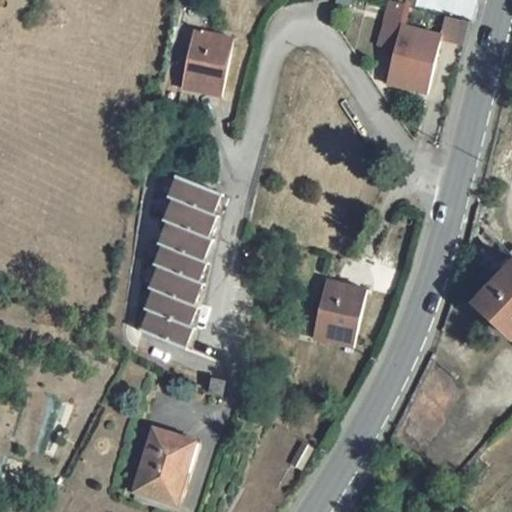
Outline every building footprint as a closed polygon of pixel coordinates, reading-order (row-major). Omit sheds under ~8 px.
[(398,46),(402,28),(407,7),(390,3),(381,41),(398,46)] [(441,37),(440,39),(464,45),(469,22),(446,16),(441,37)] [(398,46),(388,86),(427,95),(440,39),(441,37),(402,28),(398,46)] [(230,44),(195,38),(185,93),(220,100),(230,44)] [(196,330),(192,328),(200,307),(195,304),(204,284),(199,282),(208,262),(203,259),(211,239),(207,237),(216,216),(211,215),(219,193),(174,174),(142,331),(188,350),(196,330)] [(511,270),(476,307),(510,340),(511,338),(511,270)] [(361,301),(327,294),(314,355),(349,363),(361,301)] [(222,384),(211,381),(208,390),(219,394),(222,384)] [(198,445),(155,432),(136,492),(172,503),(176,492),(183,494),(198,445)] [(452,494),(465,506),(490,476),(477,466),(452,494)]
